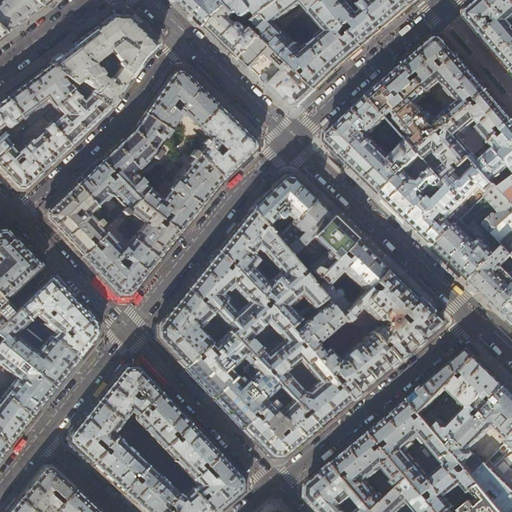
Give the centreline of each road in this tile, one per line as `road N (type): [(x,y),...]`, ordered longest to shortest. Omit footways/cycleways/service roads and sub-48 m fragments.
road 1 (residential): [(273,487),(474,319)]
road 2 (residential): [(474,319),(290,140)]
road 3 (residential): [(125,331),(290,140)]
road 4 (residential): [(182,38),(120,117),(18,214)]
road 5 (residential): [(125,331),(273,487)]
road 6 (residential): [(290,140),(444,0)]
road 7 (residential): [(18,214),(125,331)]
road 8 (residential): [(290,140),(182,38)]
road 9 (residential): [(40,437),(125,331)]
